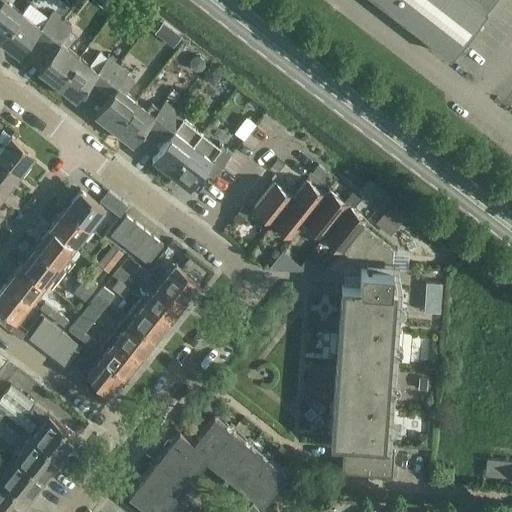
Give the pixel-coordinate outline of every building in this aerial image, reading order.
[(0,0),(0,40),(22,11),(8,0),(0,0)] [(101,0),(98,4),(110,13),(117,2),(114,0),(101,0)] [(377,0),(450,56),(493,0),(377,0)] [(41,45),(61,20),(51,12),(41,25),(22,11),(0,40),(19,55),(32,38),(41,45)] [(145,14),(137,24),(143,28),(150,19),(145,14)] [(57,85),(79,55),(67,46),(74,38),(68,33),(71,28),(61,20),(41,45),(51,52),(38,70),(57,85)] [(163,39),(172,46),(180,35),(171,28),(163,39)] [(98,89),(118,64),(108,56),(106,58),(99,52),(90,64),(79,55),(57,85),(76,99),(89,82),(98,89)] [(204,65),(203,60),(199,56),(193,57),(189,62),(190,67),(194,71),(200,70),(204,65)] [(113,128),(136,99),(125,91),(134,80),(127,74),(129,72),(118,64),(98,89),(108,97),(95,114),(113,128)] [(152,67),(147,73),(152,77),(157,71),(152,67)] [(136,99),(113,128),(132,143),(146,126),(155,133),(175,108),(165,100),(163,103),(145,88),(136,99)] [(170,172),(200,133),(182,120),(185,116),(175,108),(155,133),(165,141),(151,158),(170,172)] [(200,133),(170,172),(188,187),(202,170),(212,177),(232,152),(222,144),(219,148),(200,133)] [(0,147),(0,156),(20,172),(35,153),(10,134),(0,147)] [(0,186),(5,191),(20,172),(0,156),(0,186)] [(283,164),(276,158),(271,165),(278,170),(283,164)] [(320,177),(325,170),(318,164),(312,171),(320,177)] [(342,252),(362,226),(367,220),(353,207),(360,199),(351,191),(343,200),(329,189),(325,194),(306,178),(293,195),(274,181),(253,207),(292,237),(304,222),(342,252)] [(64,208),(89,227),(104,208),(79,189),(64,208)] [(100,200),(119,215),(127,205),(107,190),(100,200)] [(240,223),(250,210),(243,204),(232,217),(240,223)] [(390,237),(405,219),(389,207),(375,224),(390,237)] [(74,246),(89,227),(64,208),(49,226),(74,246)] [(123,244),(138,225),(125,215),(110,234),(123,244)] [(135,253),(150,234),(138,225),(123,244),(135,253)] [(59,264),(74,246),(49,226),(35,245),(59,264)] [(360,266),(391,263),(392,250),(362,226),(342,252),(360,266)] [(150,234),(135,253),(147,263),(162,244),(150,234)] [(59,264),(35,245),(20,264),(44,283),(59,264)] [(112,265),(116,259),(122,253),(112,245),(103,257),(112,265)] [(281,250),(266,268),(281,269),(290,257),(281,250)] [(160,281),(185,301),(199,282),(208,271),(189,257),(181,267),(175,262),(160,281)] [(391,263),(360,266),(359,287),(342,286),(330,443),(343,444),(342,471),(391,475),(393,446),(390,446),(401,288),(398,270),(397,263),(391,263)] [(44,283),(20,264),(5,282),(30,302),(44,283)] [(139,265),(133,272),(145,281),(151,274),(139,265)] [(128,275),(119,267),(113,274),(123,282),(128,275)] [(80,282),(91,291),(97,284),(81,271),(75,278),(80,282)] [(170,319),(185,301),(160,281),(145,300),(170,319)] [(0,308),(15,320),(30,302),(5,282),(0,289),(0,308)] [(84,300),(91,291),(80,282),(73,291),(84,300)] [(95,295),(107,303),(114,294),(102,286),(95,295)] [(100,313),(107,303),(95,295),(88,303),(100,313)] [(155,338),(170,319),(145,300),(130,318),(155,338)] [(51,317),(56,311),(44,301),(39,308),(51,317)] [(56,311),(51,317),(63,327),(68,320),(56,311)] [(140,357),(155,338),(130,318),(115,337),(140,357)] [(41,347),(55,328),(43,319),(29,337),(41,347)] [(79,339),(85,333),(73,323),(68,330),(79,339)] [(54,356),(68,338),(55,328),(41,347),(54,356)] [(125,375),(140,357),(115,337),(101,356),(125,375)] [(68,338),(54,356),(66,366),(80,347),(68,338)] [(110,394),(125,375),(101,356),(86,374),(110,394)] [(77,383),(84,374),(74,367),(68,375),(77,383)] [(427,378),(418,378),(418,390),(426,391),(427,378)] [(5,415),(22,394),(10,384),(0,397),(0,410),(4,414),(5,415)] [(17,425),(34,403),(22,394),(5,415),(17,425)] [(29,434),(47,412),(34,403),(17,425),(29,434)] [(29,434),(59,457),(76,436),(47,412),(29,434)] [(288,473),(214,414),(193,440),(179,429),(127,494),(149,511),(164,511),(206,459),(263,505),(288,473)] [(43,478),(59,457),(29,434),(13,454),(43,478)] [(416,434),(415,445),(426,445),(427,435),(416,434)] [(0,476),(27,498),(43,478),(13,454),(4,466),(2,464),(0,467),(0,476)] [(511,460),(486,458),(484,476),(508,478),(508,484),(511,483),(511,460)] [(0,510),(2,511),(15,511),(27,498),(0,476),(0,510)] [(243,511),(260,511),(253,503),(252,502),(243,511)] [(262,511),(263,511),(279,511),(272,503),(262,511)]
